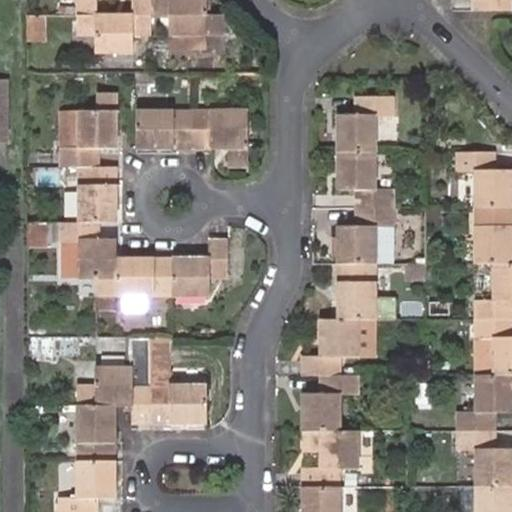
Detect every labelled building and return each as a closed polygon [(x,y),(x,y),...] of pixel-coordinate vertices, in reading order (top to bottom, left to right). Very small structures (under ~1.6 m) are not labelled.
[(77,0),(77,17),(97,18),(96,0),(77,0)] [(150,0),(132,0),(132,18),(97,18),(77,17),(78,35),(97,35),(97,53),(132,54),(132,35),(150,36),(151,18),(150,0)] [(150,0),(151,18),(168,18),(168,36),(223,36),(223,18),(206,19),(205,0),(150,0)] [(511,13),(511,0),(474,0),(474,13),(511,13)] [(47,18),(27,17),(27,42),(47,42),(47,18)] [(0,79),(0,143),(11,143),(10,80),(0,79)] [(61,152),(61,169),(77,169),(98,169),(98,153),(114,152),(114,97),(97,97),(97,115),(77,115),(77,152),(61,152)] [(332,117),(333,155),(370,154),(370,117),(388,116),(388,99),(351,100),(351,117),(332,117)] [(191,114),(191,151),(231,150),(231,170),(248,170),(247,113),(191,114)] [(135,115),(135,151),(191,151),(191,114),(135,115)] [(77,115),(61,116),(61,152),(77,152),(77,115)] [(351,192),(352,210),(390,209),(390,192),(371,192),(370,154),(333,155),(334,192),(351,192)] [(471,209),(509,208),(509,170),(489,170),(489,154),(453,154),(454,171),(471,171),(471,209)] [(115,224),(114,169),(98,169),(77,169),(78,224),(97,223),(115,224)] [(511,263),(509,208),(471,209),(472,263),(490,264),(511,263)] [(390,209),(352,210),(352,226),(334,227),(334,264),(372,264),(391,264),(390,209)] [(47,223),(28,223),(27,248),(48,247),(47,244),(47,223)] [(61,223),(47,223),(47,244),(60,244),(60,242),(61,223)] [(78,224),(61,223),(60,242),(60,244),(60,281),(78,281),(98,281),(98,297),(116,296),(116,260),(115,243),(98,242),(97,223),(78,224)] [(227,241),(208,241),(209,254),(209,259),(171,259),(170,297),(208,297),(209,280),(226,280),(227,241)] [(116,296),(170,297),(171,259),(121,260),(116,260),(116,296)] [(511,301),(511,263),(490,264),(490,301),(474,302),(474,319),(511,319),(511,302),(511,301)] [(334,264),(335,319),(354,319),(373,319),(391,319),(391,297),(372,297),(372,264),(334,264)] [(403,264),(404,280),(423,280),(423,264),(403,264)] [(446,297),(427,296),(427,318),(445,317),(446,297)] [(141,313),(141,300),(121,300),(120,312),(141,313)] [(335,319),(317,319),(317,357),(300,356),(300,374),(316,374),(337,374),(337,357),(354,357),(354,319),(335,319)] [(374,356),(373,319),(354,319),(354,357),(374,356)] [(511,337),(511,319),(474,319),(474,337),(491,338),(492,373),(511,372),(511,337)] [(153,338),(152,386),(152,421),(207,422),(207,387),(169,387),(169,338),(153,338)] [(79,403),(115,404),(132,403),(133,422),(152,421),(152,386),(133,386),(133,368),(95,368),(95,385),(78,385),(78,403),(79,403)] [(511,390),(511,372),(492,373),(473,374),(473,411),(456,412),(456,429),(491,429),(491,412),(511,411),(511,391),(511,390)] [(299,394),(299,430),(337,430),(337,393),(355,393),(354,374),(337,374),(316,374),(316,393),(299,394)] [(78,458),(115,458),(114,439),(115,404),(79,403),(78,458)] [(299,467),(300,485),(338,485),(338,466),(355,466),(355,429),(337,430),(299,430),(299,449),(317,449),(317,467),(299,467)] [(511,446),(491,447),(491,429),(456,429),(456,447),(474,447),(474,484),(511,483),(511,446)] [(115,495),(115,458),(78,458),(78,495),(62,495),(61,511),(98,511),(99,496),(115,495)] [(511,511),(511,483),(474,484),(474,511),(511,511)] [(338,511),(338,485),(300,485),(299,511),(338,511)]
